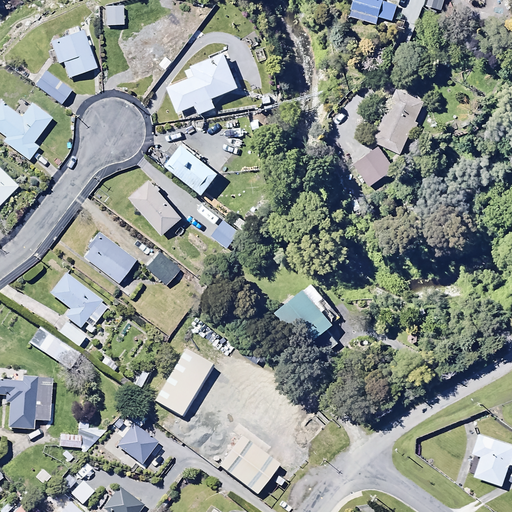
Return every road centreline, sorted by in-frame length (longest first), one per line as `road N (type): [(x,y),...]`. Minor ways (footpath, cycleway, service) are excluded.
road 1 (residential): [(360,458),(511,360)]
road 2 (residential): [(0,263),(38,227),(112,129)]
